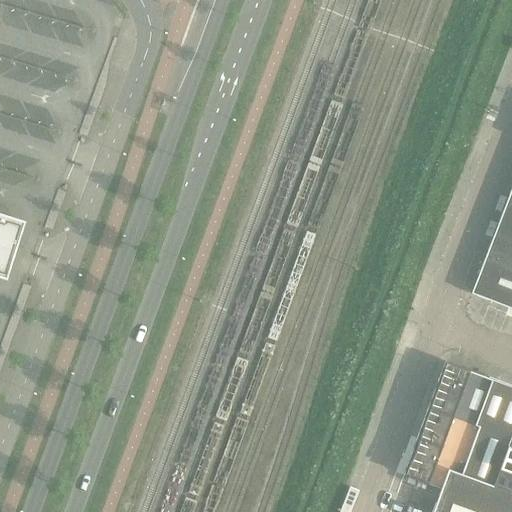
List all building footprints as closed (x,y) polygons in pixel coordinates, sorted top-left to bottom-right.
[(511,187),(471,294),(511,310),(511,187)] [(14,250),(23,222),(0,214),(0,278),(5,280),(14,250)] [(511,511),(511,494),(493,487),(507,448),(511,434),(511,388),(444,363),(428,409),(452,418),(441,448),(428,485),(440,490),(432,511),(511,511)] [(441,448),(417,439),(404,474),(403,476),(428,485),(441,448)] [(511,494),(511,450),(507,448),(493,487),(511,494)]
